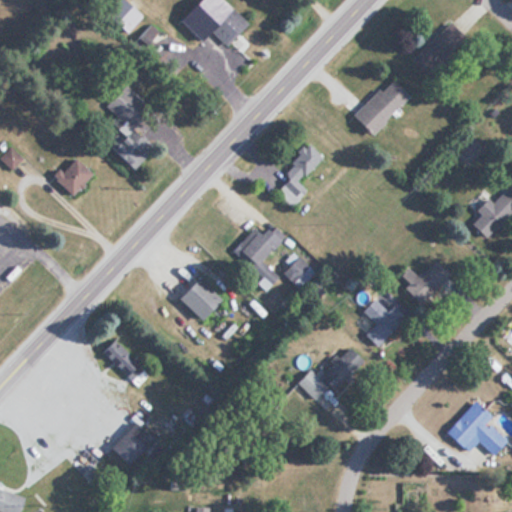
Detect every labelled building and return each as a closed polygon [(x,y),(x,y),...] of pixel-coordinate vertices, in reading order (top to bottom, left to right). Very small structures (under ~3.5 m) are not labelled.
[(112,0),(99,15),(121,35),(138,16),(119,0),(112,0)] [(198,41),(206,32),(221,46),(244,23),(220,0),(192,0),(175,18),(198,41)] [(424,76),(462,37),(446,21),(407,60),(424,76)] [(404,95),(387,77),(348,116),(366,134),(404,95)] [(146,108),(123,85),(102,105),(125,128),(146,108)] [(103,143),(122,163),(141,145),(129,133),(121,140),(115,133),(103,143)] [(316,155),(303,142),(285,161),(288,165),(280,173),(284,177),(271,190),(288,207),(304,190),(293,179),(316,155)] [(87,174),(71,157),(50,178),(66,195),(87,174)] [(488,203),(483,197),(471,209),(476,214),(467,224),(482,239),(511,207),(511,183),(509,181),(488,203)] [(249,228),(227,252),(264,285),(273,274),(256,259),(280,234),(270,225),(265,230),(261,226),(255,232),(249,228)] [(400,287),(417,305),(446,276),(430,259),(400,287)] [(173,297),(195,319),(216,298),(194,276),(173,297)] [(372,324),(360,334),(372,347),(403,318),(390,304),(383,311),(371,298),(359,310),(372,324)] [(98,352),(126,377),(137,364),(109,339),(98,352)] [(329,390),(359,361),(345,346),(313,377),(305,369),(292,382),(309,399),(324,385),(329,390)] [(57,439),(84,401),(74,394),(47,432),(57,439)] [(487,417),(470,401),(443,431),(465,452),(473,443),(488,456),(502,441),(483,422),(487,417)] [(104,447),(123,466),(149,440),(131,421),(104,447)] [(14,511),(20,495),(0,488),(0,511),(14,511)]
